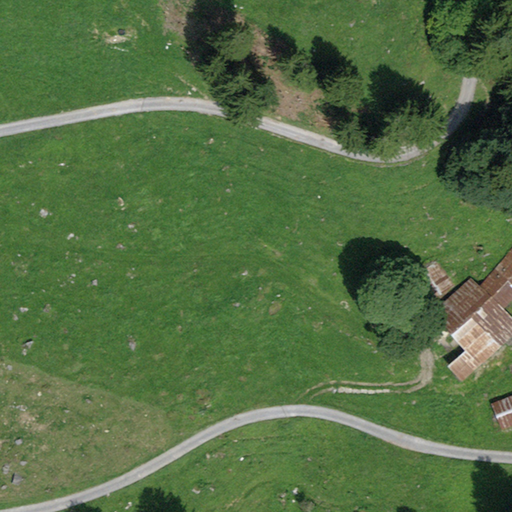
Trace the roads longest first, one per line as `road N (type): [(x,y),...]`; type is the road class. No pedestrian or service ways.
road 1 (track): [(0,129),(154,100),(228,110),(357,151),(392,154),(426,143),(447,125),(464,98),(473,44),(492,0)]
road 2 (track): [(24,511),(128,478),(241,416),(295,411),(433,446),(511,455)]
